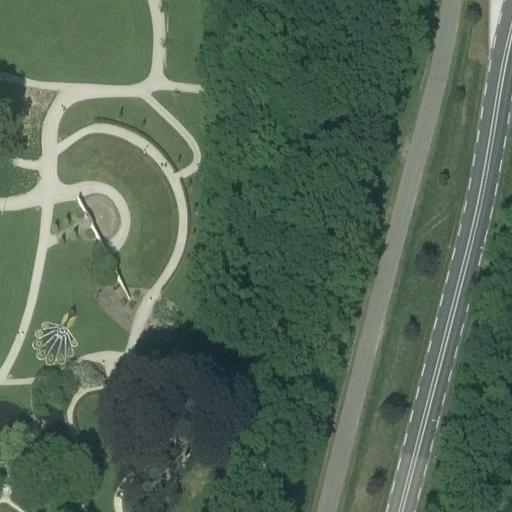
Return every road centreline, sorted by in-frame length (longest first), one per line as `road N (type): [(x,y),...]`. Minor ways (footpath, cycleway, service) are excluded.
road 1 (unclassified): [(449,0),(328,511)]
road 2 (primary): [(399,511),(511,49)]
